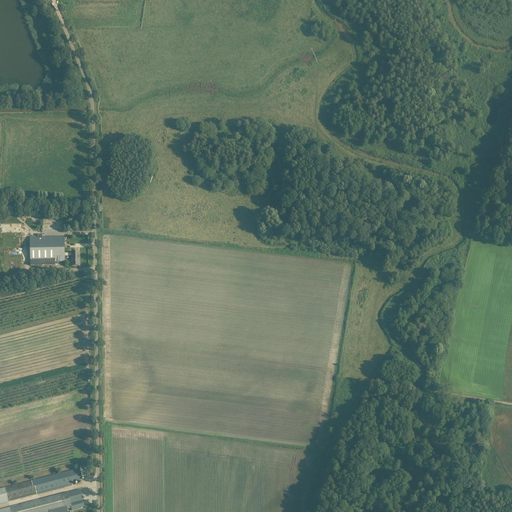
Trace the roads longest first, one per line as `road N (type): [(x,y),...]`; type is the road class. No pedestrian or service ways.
road 1 (unclassified): [(98,511),(91,103),(54,0)]
road 2 (track): [(311,511),(356,393)]
